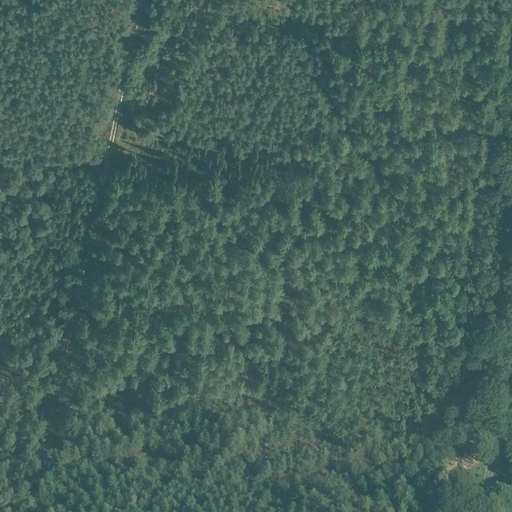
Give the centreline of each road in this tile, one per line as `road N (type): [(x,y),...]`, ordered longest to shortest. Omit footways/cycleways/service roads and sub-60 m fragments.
road 1 (track): [(139,0),(34,511)]
road 2 (secondary): [(483,511),(511,380)]
